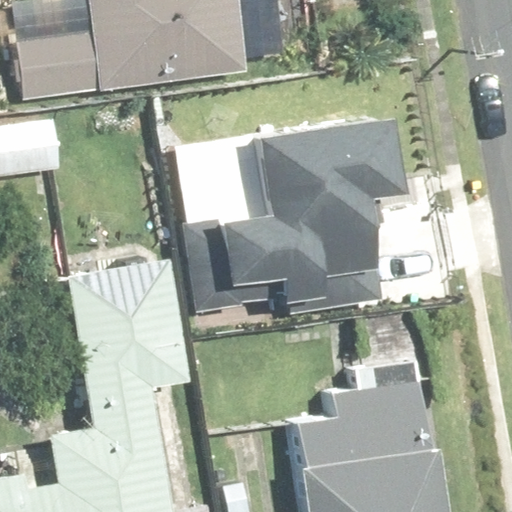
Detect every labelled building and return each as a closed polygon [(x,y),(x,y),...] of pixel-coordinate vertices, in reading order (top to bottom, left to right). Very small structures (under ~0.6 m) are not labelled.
[(129,123),(127,115),(174,111),(163,0),(135,0),(109,2),(108,0),(20,0),(43,137),(129,123)] [(23,69),(0,71),(0,145),(30,142),(23,69)] [(127,367),(257,363),(256,315),(226,316),(222,266),(122,276),(126,319),(127,367)] [(105,507),(100,462),(124,460),(109,310),(29,316),(31,340),(2,340),(7,471),(0,471),(0,511),(106,511),(106,507),(105,507)] [(395,511),(380,429),(222,457),(231,511),(395,511)]
